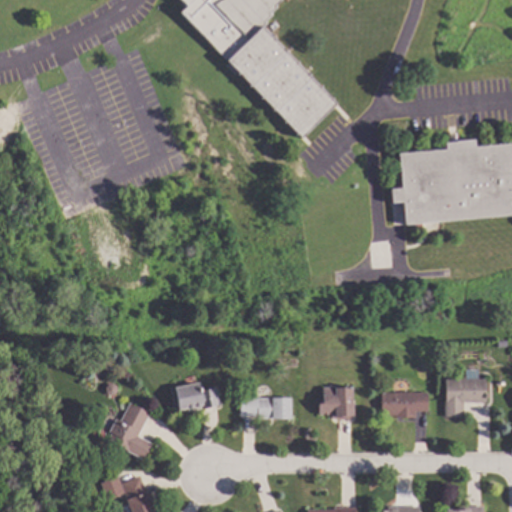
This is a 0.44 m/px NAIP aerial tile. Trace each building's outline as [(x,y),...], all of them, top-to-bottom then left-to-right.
[(297,140),(333,106),(257,23),(281,0),(176,0),(183,7),(178,12),(297,140)] [(477,146),(511,142),(511,215),(406,225),(404,203),(393,204),(392,188),(403,187),(400,152),(447,148),(446,142),(458,141),(458,140),(476,138),(477,146)] [(488,402),(465,403),(465,417),(447,417),(446,380),(487,379),(488,402)] [(202,391),(218,387),(222,407),(204,411),(204,410),(197,411),(197,410),(189,412),(189,410),(181,412),(176,387),(200,382),(202,391)] [(354,419),(332,420),(332,415),(320,415),(320,401),(324,401),(324,388),(354,387),(354,419)] [(429,412),(417,412),(417,418),(398,418),(398,415),(383,415),(383,393),(429,392),(429,412)] [(292,419),(258,418),(258,416),(242,416),(242,398),(293,398),(292,419)] [(150,413),(139,437),(153,444),(145,459),(121,447),(122,446),(109,440),(112,433),(110,432),(117,418),(122,421),(131,404),(150,413)] [(126,493),(109,500),(102,484),(118,476),(126,493)] [(156,511),(133,511),(123,484),(143,476),(156,511)]
